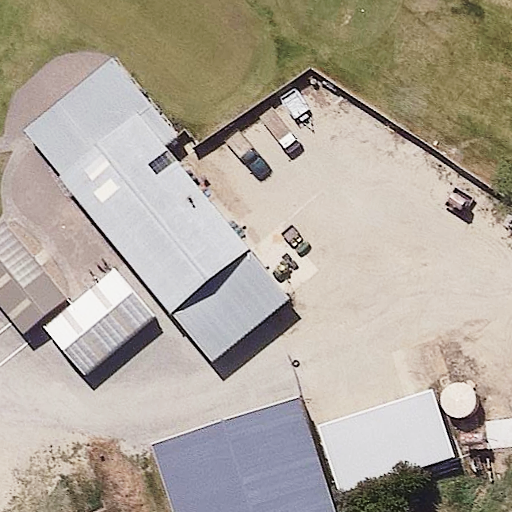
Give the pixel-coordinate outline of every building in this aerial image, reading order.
[(258,276),(80,55),(0,118),(0,127),(174,344),(258,276)] [(0,313),(34,286),(0,243),(0,313)] [(129,306),(88,254),(10,316),(52,368),(129,306)] [(436,386),(324,423),(348,496),(460,459),(436,386)] [(299,511),(267,398),(120,439),(139,511),(299,511)]
